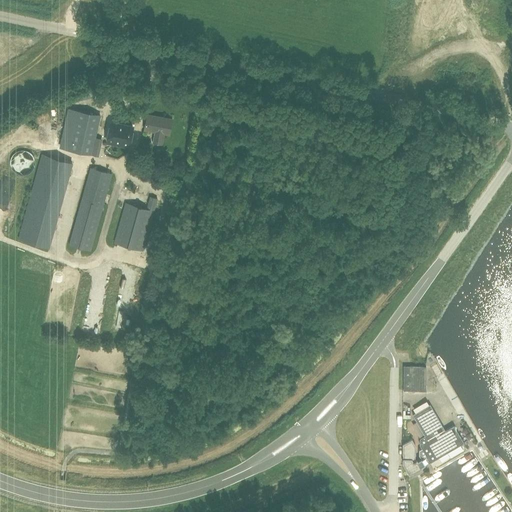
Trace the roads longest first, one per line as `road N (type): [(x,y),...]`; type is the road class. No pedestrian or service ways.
road 1 (unclassified): [(511,130),(0,16)]
road 2 (unclassified): [(0,481),(80,501),(167,497),(254,466),(309,429)]
road 3 (unclassified): [(381,341),(511,161)]
road 4 (unclassified): [(374,509),(393,495),(394,361),(381,341)]
